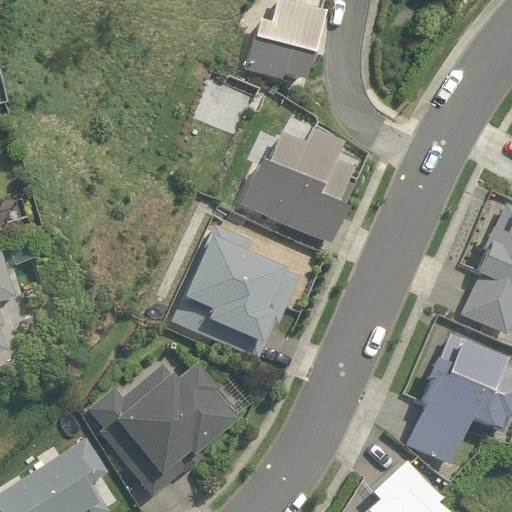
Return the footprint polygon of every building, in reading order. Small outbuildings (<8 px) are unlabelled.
[(308,54),(320,14),(276,0),(273,0),(265,25),(256,22),(240,73),(274,85),(276,79),(296,85),(304,64),(310,66),(313,56),(308,54)] [(322,248),(350,188),(340,183),(345,173),(327,165),(335,147),(307,133),(300,146),(277,135),(263,166),(257,163),(236,207),(322,248)] [(511,210),(502,206),(490,233),(487,231),(478,252),(481,253),(471,278),(473,279),(457,318),(501,337),(511,313),(511,210)] [(248,244),(210,228),(167,324),(253,363),(270,326),(273,327),(294,279),(242,256),(248,244)] [(419,409),(402,448),(446,468),(465,423),(497,437),(511,401),(511,376),(496,370),(500,360),(446,337),(434,364),(430,362),(421,382),(425,384),(415,408),(419,409)] [(194,454),(229,425),(208,398),(212,395),(190,367),(171,383),(157,367),(118,401),(110,391),(83,412),(99,432),(95,435),(148,499),(178,474),(180,476),(199,459),(194,454)] [(103,475),(82,442),(0,492),(0,511),(104,511),(87,485),(103,475)] [(435,511),(431,507),(436,502),(402,464),(367,496),(373,502),(362,511),(435,511)]
